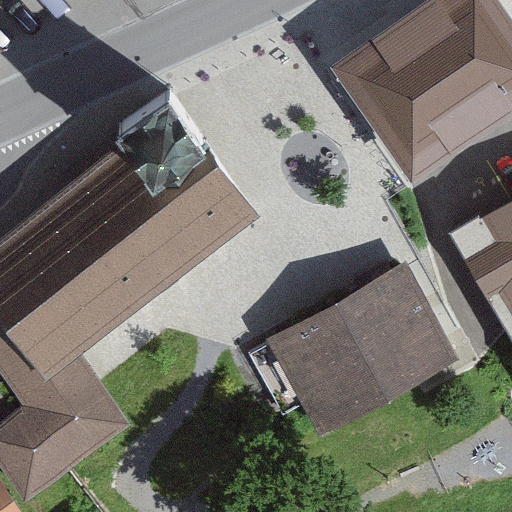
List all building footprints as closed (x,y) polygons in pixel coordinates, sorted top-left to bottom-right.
[(511,114),(511,31),(490,0),(438,0),(342,67),(420,178),(511,114)] [(138,139),(0,243),(0,316),(47,381),(83,355),(260,213),(170,94),(128,125),(138,139)] [(511,207),(485,223),(457,240),(511,335),(511,207)] [(454,358),(406,270),(273,342),(321,430),(454,358)] [(0,368),(28,407),(0,427),(0,465),(28,504),(72,472),(135,426),(83,355),(47,381),(0,316),(0,368)] [(0,511),(22,511),(0,478),(0,511)]
